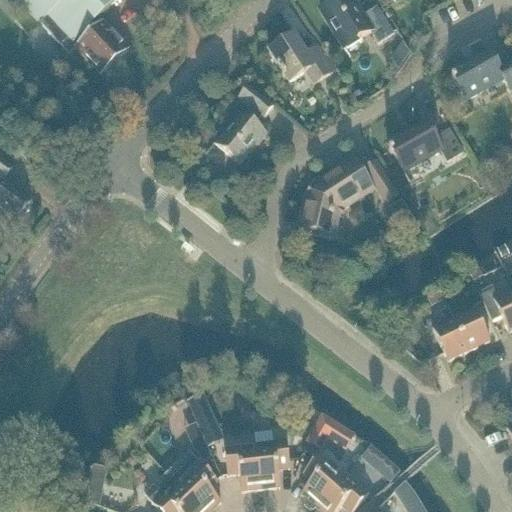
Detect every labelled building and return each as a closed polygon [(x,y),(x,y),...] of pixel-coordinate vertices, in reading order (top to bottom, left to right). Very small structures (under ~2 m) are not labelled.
[(122,0),(14,0),(69,59),(76,53),(100,79),(128,54),(99,22),(122,0)] [(378,47),(393,38),(377,13),(363,22),(349,0),(343,0),(321,14),(344,51),(370,35),(378,47)] [(313,87),(332,75),(316,50),(306,57),(294,39),(268,55),(287,86),(305,75),(313,87)] [(509,94),(511,92),(511,63),(496,72),(487,54),(449,76),(465,104),(503,83),(509,94)] [(79,81),(63,63),(50,74),(66,92),(79,81)] [(263,122),(272,111),(248,90),(238,100),(252,111),(245,119),(242,117),(234,127),(233,126),(214,148),(238,168),(255,149),(256,150),(266,137),(255,126),(260,120),(263,122)] [(447,166),(461,157),(447,134),(434,142),(424,125),(386,147),(402,174),(439,153),(447,166)] [(0,211),(17,224),(30,206),(2,185),(12,172),(0,162),(0,211)] [(384,207),(395,200),(374,167),(359,176),(352,164),(313,189),(305,201),(298,231),(332,239),(337,216),(340,214),(375,191),(384,207)] [(181,251),(190,258),(194,254),(185,246),(181,251)] [(509,259),(504,249),(498,252),(503,262),(509,259)] [(482,281),(477,269),(468,273),(473,285),(482,281)] [(431,309),(443,303),(437,291),(425,297),(431,309)] [(511,335),(511,295),(495,304),(490,293),(481,297),(492,322),(501,317),(510,337),(511,335)] [(469,356),(453,323),(448,312),(440,316),(445,327),(431,334),(446,367),(469,356)] [(469,356),(487,348),(489,347),(473,314),(453,323),(469,356)] [(430,357),(416,363),(431,393),(444,387),(430,357)] [(178,410),(187,424),(204,413),(195,400),(178,410)] [(214,422),(197,430),(207,452),(224,444),(214,422)] [(201,438),(189,443),(195,457),(205,467),(211,461),(207,452),(201,438)] [(256,449),(261,494),(280,492),(278,474),(290,473),(287,445),(256,449)] [(241,497),(261,494),(256,449),(224,453),(228,481),(239,479),(241,497)] [(218,485),(198,465),(188,456),(166,477),(199,511),(214,511),(221,506),(209,494),(218,485)] [(315,511),(346,477),(322,456),(304,477),(309,482),(307,484),(307,488),(309,490),(301,499),(306,503),(304,505),(304,509),(306,511),(314,511),(315,511)] [(385,463),(375,474),(389,487),(397,478),(400,475),(385,463)] [(199,511),(166,477),(143,499),(155,511),(199,511)] [(346,477),(315,511),(316,511),(340,511),(342,511),(356,511),(369,498),(346,477)] [(88,488),(84,507),(98,511),(99,511),(104,487),(96,485),(88,484),(88,488)] [(405,488),(393,498),(402,511),(406,511),(418,504),(414,499),(411,495),(405,488)]
